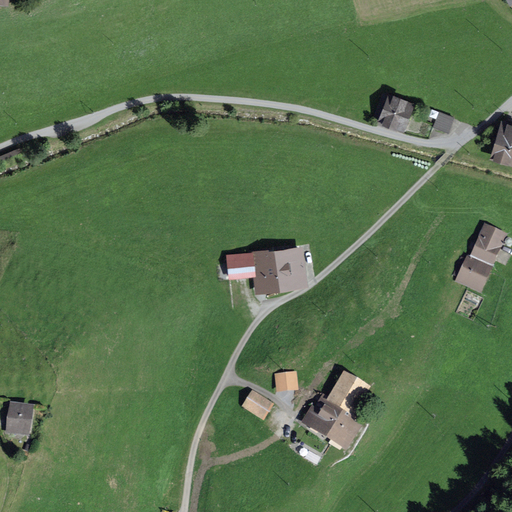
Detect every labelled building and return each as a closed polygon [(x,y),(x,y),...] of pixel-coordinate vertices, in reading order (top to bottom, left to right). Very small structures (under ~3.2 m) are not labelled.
[(393,126),(395,123),(402,125),(409,107),(390,99),(381,121),(393,126)] [(453,117),(439,112),(433,127),(448,133),(453,117)] [(503,124),(500,132),(503,133),(497,154),(511,158),(511,121),(506,120),(505,124),(503,124)] [(487,229),(475,256),(490,263),(502,236),(487,229)] [(300,249),(285,252),(291,284),(300,283),(299,277),(304,277),(300,249)] [(258,289),(291,284),(285,252),(278,253),(268,254),(268,253),(253,256),(258,289)] [(472,255),(459,282),(477,291),(490,263),(475,256),(472,255)] [(227,258),(229,276),(252,273),(250,256),(227,258)] [(296,375),(280,377),(282,392),(298,390),(296,375)] [(335,415),(336,416),(326,433),(345,445),(356,427),(346,421),(365,389),(345,378),(337,391),(335,390),(329,399),(340,406),(335,415)] [(246,406),(263,417),(270,405),(253,394),(246,406)] [(308,423),(326,433),(336,416),(335,415),(340,406),(329,399),(324,396),(308,423)] [(13,406),(9,428),(26,431),(29,408),(13,406)]
